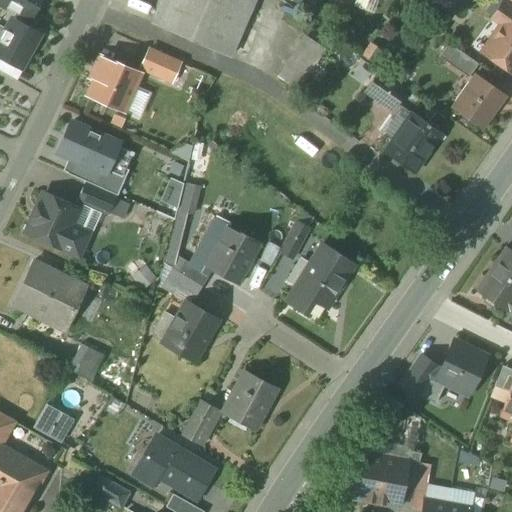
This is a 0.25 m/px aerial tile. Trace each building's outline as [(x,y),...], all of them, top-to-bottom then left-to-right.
[(43,0),(0,0),(0,14),(5,17),(26,29),(43,0)] [(156,0),(147,21),(230,54),(254,2),(249,0),(156,0)] [(357,0),(380,8),(383,0),(357,0)] [(499,0),(484,20),(493,28),(472,57),(511,83),(511,9),(499,0)] [(5,17),(0,25),(0,64),(18,75),(39,38),(5,17)] [(297,34),(277,74),(301,87),(322,47),(297,34)] [(182,67),(148,52),(139,74),(173,89),(182,67)] [(139,78),(103,63),(87,100),(123,115),(139,78)] [(374,72),(359,93),(390,117),(407,95),(374,72)] [(510,100),(470,72),(441,113),(480,140),(510,100)] [(446,137),(405,108),(370,152),(414,182),(446,137)] [(119,147),(70,126),(55,156),(69,163),(62,177),(117,201),(133,157),(117,150),(119,147)] [(157,202),(174,208),(182,183),(165,178),(157,202)] [(184,214),(193,216),(199,187),(189,185),(184,214)] [(76,186),(70,201),(102,214),(108,199),(76,186)] [(77,210),(39,193),(20,235),(73,259),(83,235),(68,229),(77,210)] [(264,244),(219,222),(195,266),(239,292),(264,244)] [(511,231),(465,292),(511,325),(511,231)] [(359,266),(316,239),(278,301),(320,328),(359,266)] [(257,260),(267,265),(275,247),(265,243),(257,260)] [(89,284),(26,257),(1,309),(64,339),(89,284)] [(223,322),(174,295),(151,338),(198,365),(223,322)] [(207,306),(237,326),(244,315),(214,295),(207,306)] [(488,352),(451,334),(430,377),(467,395),(488,352)] [(77,344),(65,371),(88,382),(100,355),(77,344)] [(435,361),(417,350),(398,382),(416,393),(435,361)] [(274,390),(239,372),(218,413),(253,431),(274,390)] [(511,374),(496,419),(511,425),(511,374)] [(71,418),(43,402),(30,426),(58,441),(71,418)] [(200,447),(218,413),(199,403),(181,437),(200,447)] [(15,427),(0,418),(0,511),(18,511),(44,470),(4,446),(15,427)] [(124,470),(194,505),(215,464),(145,428),(124,470)] [(381,458),(360,454),(345,499),(366,504),(381,458)] [(406,464),(385,461),(377,504),(398,508),(406,464)] [(97,475),(88,493),(117,508),(126,490),(97,475)] [(444,511),(446,504),(419,499),(416,511),(444,511)]
